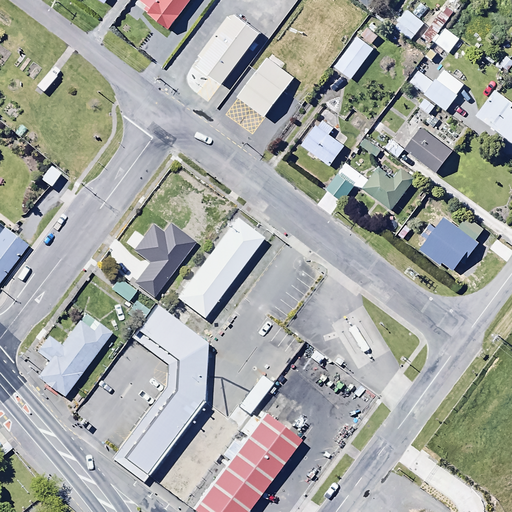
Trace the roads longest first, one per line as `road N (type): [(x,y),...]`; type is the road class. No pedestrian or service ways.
road 1 (residential): [(170,112),(462,339)]
road 2 (residential): [(0,337),(170,112)]
road 3 (unclassified): [(334,511),(462,339)]
road 4 (residential): [(21,0),(170,112)]
road 5 (residential): [(34,418),(159,511)]
road 6 (trunk): [(110,511),(34,418)]
